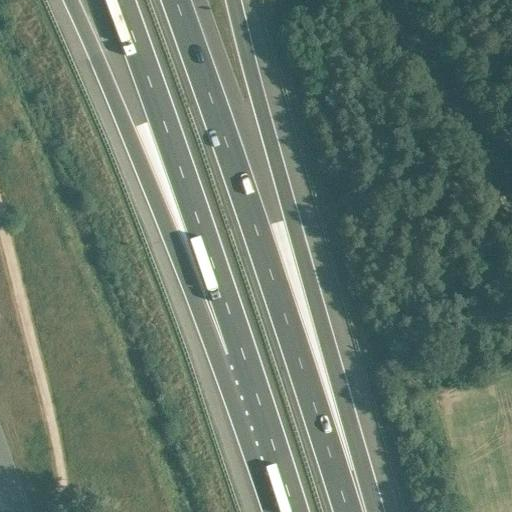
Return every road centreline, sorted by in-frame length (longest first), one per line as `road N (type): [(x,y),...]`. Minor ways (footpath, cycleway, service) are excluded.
road 1 (motorway): [(346,511),(173,0)]
road 2 (motorway): [(353,511),(234,0)]
road 3 (motorway): [(69,0),(126,130),(240,347)]
road 4 (motorway): [(119,0),(240,347)]
road 5 (tertiary): [(511,195),(396,0)]
road 6 (motorway): [(240,347),(290,511)]
